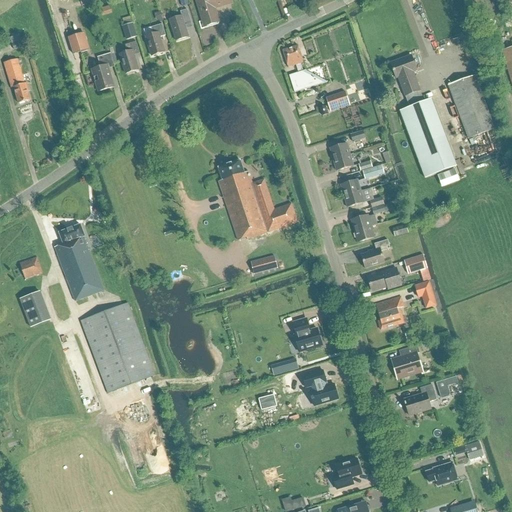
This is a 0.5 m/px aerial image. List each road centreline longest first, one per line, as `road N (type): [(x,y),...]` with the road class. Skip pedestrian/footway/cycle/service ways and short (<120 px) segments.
road 1 (tertiary): [(408,511),(305,172),(252,46)]
road 2 (tertiary): [(0,214),(148,108),(252,46)]
road 3 (unknown): [(148,108),(203,247),(239,256)]
